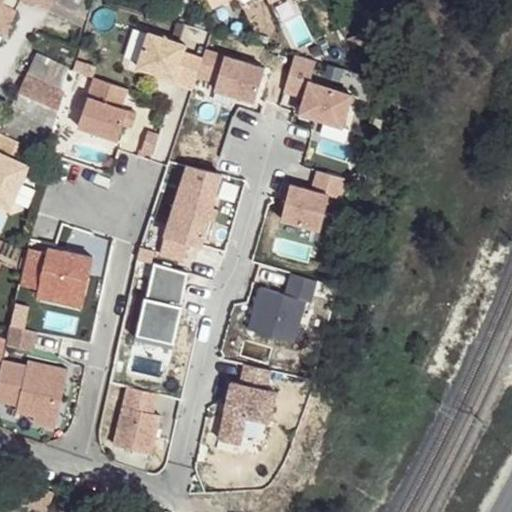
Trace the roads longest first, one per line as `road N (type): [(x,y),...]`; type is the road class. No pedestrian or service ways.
road 1 (residential): [(168,493),(268,145)]
road 2 (residential): [(111,199),(123,242),(70,463)]
